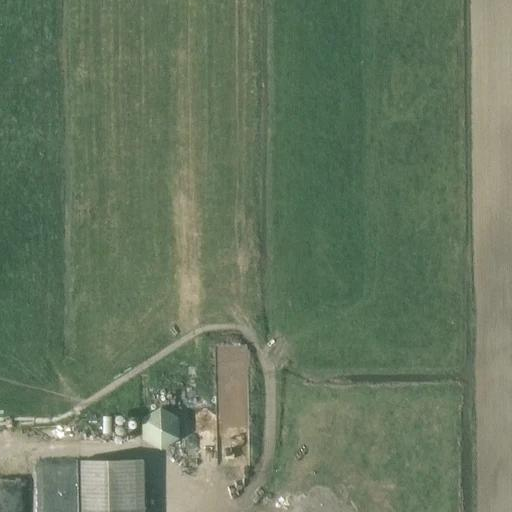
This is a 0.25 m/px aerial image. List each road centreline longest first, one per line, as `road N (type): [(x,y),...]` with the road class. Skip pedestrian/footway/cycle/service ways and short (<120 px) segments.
road 1 (track): [(0,422),(59,419),(193,332),(241,327)]
road 2 (track): [(223,301),(265,362),(266,461),(219,507)]
road 3 (track): [(199,503),(168,482),(155,459),(97,449),(53,463),(41,511)]
